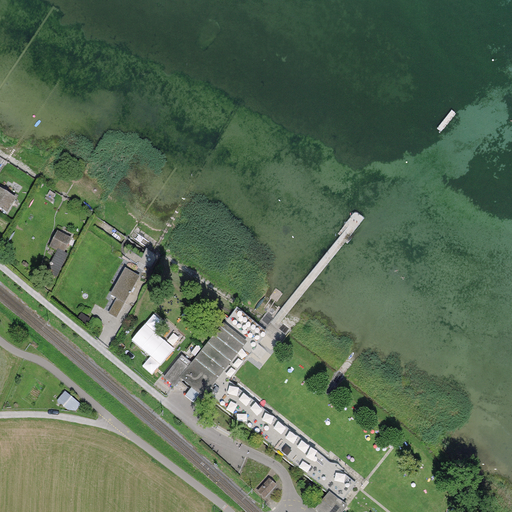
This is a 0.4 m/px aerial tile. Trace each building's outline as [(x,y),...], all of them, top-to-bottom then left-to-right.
[(17,201),(0,190),(0,210),(8,216),(17,201)] [(72,240),(58,233),(49,249),(57,253),(47,273),(57,279),(69,256),(65,254),(72,240)] [(141,278),(125,270),(110,297),(117,300),(108,315),(117,320),(141,278)] [(166,363),(177,347),(147,324),(135,340),(166,363)] [(204,399),(208,394),(247,344),(224,325),(192,365),(182,357),(164,380),(175,389),(181,381),(204,399)] [(81,406),(66,393),(57,402),(68,412),(76,413),(81,406)] [(277,487),(270,480),(257,494),(265,501),(277,487)] [(316,511),(348,511),(350,510),(332,494),(316,511)]
